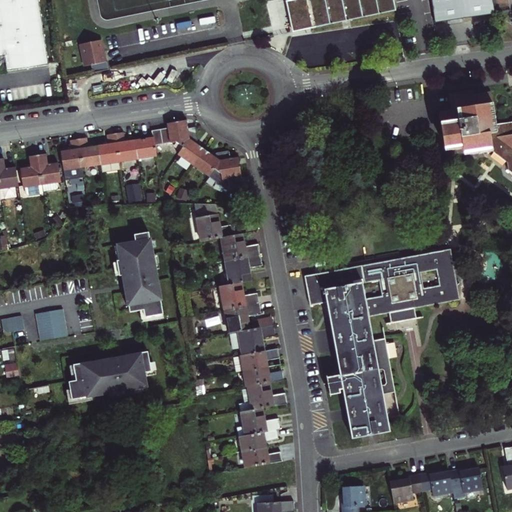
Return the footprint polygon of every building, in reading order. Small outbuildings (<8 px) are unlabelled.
[(0,0),(0,10),(39,5),(38,0),(0,0)] [(306,0),(286,3),(290,34),(394,19),(391,0),(306,0)] [(431,0),(435,22),(494,13),(492,0),(431,0)] [(39,5),(0,10),(0,57),(5,57),(6,63),(7,71),(48,65),(39,5)] [(91,65),(93,73),(102,71),(109,70),(107,61),(105,62),(100,40),(81,44),(86,66),(91,65)] [(473,95),(473,91),(449,94),(451,110),(439,112),(445,152),(463,149),(470,155),(492,152),(507,162),(508,170),(511,172),(511,122),(496,125),(491,92),(473,95)] [(168,128),(160,129),(163,144),(176,142),(183,147),(189,139),(188,128),(187,120),(167,124),(168,128)] [(196,143),(198,140),(196,127),(188,128),(189,139),(183,147),(178,155),(193,166),(205,149),(196,143)] [(153,137),(135,140),(138,159),(157,157),(155,146),(163,144),(160,129),(152,131),(153,137)] [(115,133),(120,162),(138,159),(135,140),(125,142),(124,132),(115,133)] [(101,165),(102,173),(121,170),(120,162),(115,133),(107,135),(108,144),(98,146),(101,165)] [(78,139),(83,168),(101,165),(98,146),(88,147),(87,138),(78,139)] [(64,171),(83,168),(78,139),(70,140),(71,150),(61,151),(64,171)] [(214,156),(205,149),(193,166),(209,177),(220,160),(231,159),(231,158),(229,150),(216,153),(214,156)] [(48,164),(46,154),(38,155),(42,185),(61,182),(58,163),(48,164)] [(44,194),(42,185),(38,155),(29,157),(31,167),(20,169),(23,188),(25,188),(27,196),(44,194)] [(220,160),(209,177),(216,182),(215,184),(224,188),(225,186),(228,187),(228,186),(229,186),(229,187),(243,184),(239,157),(231,158),(231,159),(220,160)] [(0,158),(0,190),(1,199),(17,197),(15,187),(19,187),(16,167),(5,169),(4,158),(0,158)] [(140,183),(126,185),(128,203),(142,201),(140,183)] [(188,191),(179,187),(175,197),(185,200),(188,191)] [(155,193),(146,193),(146,202),(155,202),(155,193)] [(197,218),(201,241),(221,238),(236,235),(234,224),(220,227),(218,214),(197,218)] [(146,316),(164,313),(157,268),(154,254),(151,231),(136,234),(137,241),(120,244),(122,259),(119,259),(119,260),(121,274),(123,274),(126,289),(127,289),(131,311),(141,309),(145,308),(146,316)] [(221,238),(226,261),(260,255),(258,244),(245,247),(242,234),(236,235),(221,238)] [(8,240),(9,248),(16,247),(15,239),(8,240)] [(460,300),(451,249),(373,263),(372,259),(350,263),(351,267),(305,276),(310,306),(327,302),(341,376),(343,389),(353,439),(390,431),(368,316),(390,312),(392,323),(404,321),(416,318),(414,309),(460,300)] [(249,268),(262,265),(260,255),(226,261),(230,285),(241,283),(251,281),(249,268)] [(257,293),(244,295),(241,283),(230,285),(220,287),(225,310),(259,304),(257,293)] [(239,332),(250,330),(248,317),(261,314),(259,304),(225,310),(229,334),(239,332)] [(36,313),(41,340),(68,335),(63,307),(36,313)] [(165,317),(164,313),(146,316),(145,308),(141,309),(143,320),(165,317)] [(1,319),(4,333),(24,329),(22,315),(1,319)] [(258,328),(273,325),(272,316),(257,319),(258,328)] [(262,339),(276,336),(274,325),(273,325),(258,328),(250,330),(239,332),(243,355),(264,351),(262,339)] [(149,352),(150,362),(154,362),(152,348),(126,352),(126,356),(149,352)] [(266,360),(279,358),(278,349),(264,351),(243,355),(241,356),(242,356),(234,358),(236,372),(244,370),(244,371),(267,367),(266,360)] [(70,380),(74,398),(89,396),(133,388),(147,386),(144,371),(148,370),(152,370),(150,362),(149,352),(126,356),(111,358),(96,361),(89,362),(74,365),(77,379),(70,380)] [(4,364),(6,377),(19,375),(17,362),(4,364)] [(282,371),(281,364),(267,367),(268,373),(282,371)] [(282,371),(268,373),(267,367),(244,371),(247,387),(248,387),(269,383),(284,380),(282,371)] [(343,389),(341,376),(339,377),(339,375),(327,378),(330,395),(340,393),(340,390),(343,389)] [(240,404),(241,412),(263,408),(287,404),(285,393),(272,395),(269,383),(248,387),(249,388),(251,402),(245,403),(240,404)] [(48,386),(34,389),(35,395),(49,392),(48,386)] [(242,390),(245,403),(251,402),(249,388),(242,390)] [(265,421),(263,408),(241,412),(244,427),(237,428),(239,437),(240,437),(277,430),(280,429),(278,418),(265,421)] [(95,427),(94,420),(85,421),(87,434),(92,433),(92,428),(95,427)] [(138,429),(141,442),(148,441),(145,427),(138,429)] [(266,448),(265,442),(278,439),(277,430),(240,437),(243,452),(266,448)] [(34,432),(36,445),(45,443),(43,431),(34,432)] [(511,446),(504,448),(508,467),(503,468),(506,489),(511,487),(511,446)] [(243,452),(246,468),(282,461),(281,452),(267,454),(266,448),(243,452)] [(469,467),(449,471),(453,492),(454,499),(464,497),(464,492),(483,488),(479,468),(469,470),(469,467)] [(419,474),(422,492),(432,490),(433,495),(453,492),(449,471),(439,473),(439,471),(419,474)] [(390,482),(394,503),(413,499),(412,493),(422,492),(419,474),(399,478),(400,480),(390,482)] [(341,497),(341,511),(359,511),(359,506),(365,506),(363,486),(343,487),(343,497),(341,497)] [(273,495),(253,496),(253,504),(258,503),(273,502),(273,495)] [(258,511),(294,511),(294,501),(273,502),(258,503),(258,511)]
